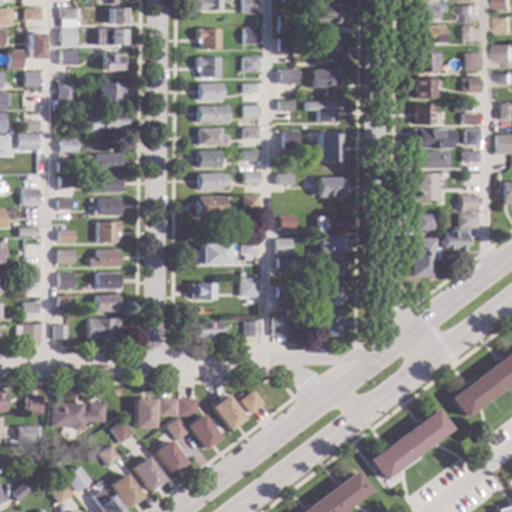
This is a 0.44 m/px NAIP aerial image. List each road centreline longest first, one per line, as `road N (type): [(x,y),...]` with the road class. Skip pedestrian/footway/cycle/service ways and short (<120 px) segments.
road 1 (residential): [(373,0),(375,280),(429,362)]
road 2 (residential): [(371,356),(0,366)]
road 3 (residential): [(154,0),(150,365)]
road 4 (secondary): [(323,389),(162,511)]
road 5 (secondary): [(511,249),(371,356)]
road 6 (secondary): [(232,511),(358,416)]
